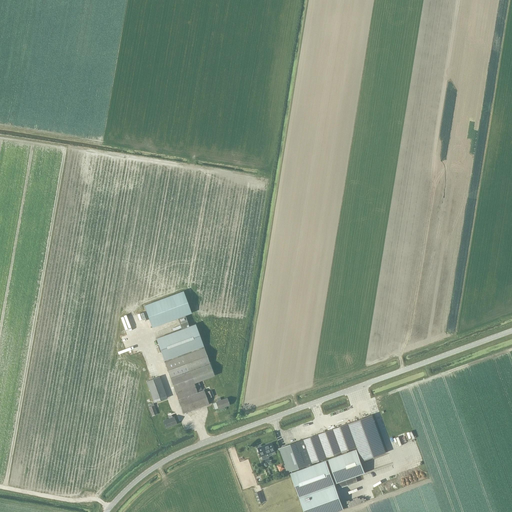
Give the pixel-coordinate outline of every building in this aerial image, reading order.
[(183,291),(144,305),(152,327),(178,318),(181,329),(156,338),(183,414),(208,404),(203,390),(202,391),(198,381),(214,376),(196,324),(189,327),(184,315),(191,313),(183,291)] [(112,324),(98,329),(99,333),(113,328),(112,324)] [(115,333),(101,338),(103,342),(116,337),(115,333)] [(118,342),(104,347),(106,351),(120,346),(118,342)] [(121,350),(107,355),(109,360),(123,355),(121,350)] [(124,359),(110,364),(112,369),(126,364),(124,359)] [(127,368),(113,373),(115,378),(129,373),(127,368)] [(131,377),(117,382),(118,387),(132,382),(131,377)] [(153,403),(167,398),(159,377),(146,381),(153,403)] [(134,386),(120,391),(122,395),(135,390),(134,386)] [(137,395),(123,400),(125,404),(139,399),(137,395)] [(221,400),(220,398),(216,399),(217,401),(216,402),(218,409),(229,405),(227,398),(221,400)] [(140,404),(126,409),(128,413),(142,408),(140,404)] [(154,406),(149,407),(152,416),(157,414),(154,406)] [(172,418),(171,415),(168,416),(169,419),(163,421),(165,428),(176,424),(174,417),(172,418)] [(342,454),(347,452),(346,451),(357,447),(362,461),(386,453),(372,415),(278,449),(287,472),(336,455),(341,453),(342,454)] [(257,452),(258,452),(259,452),(261,456),(263,460),(269,457),(268,456),(271,455),(270,453),(275,451),(272,443),(261,447),(261,445),(260,445),(258,446),(258,447),(258,448),(258,449),(257,449),(257,450),(257,452)] [(356,449),(342,454),(328,460),(336,483),(346,480),(348,485),(357,482),(355,477),(365,473),(356,449)] [(336,511),(343,509),(336,490),(326,460),(290,473),(304,511),(336,511)]
